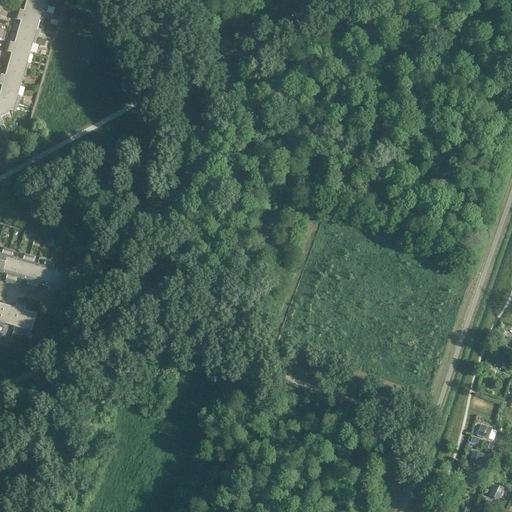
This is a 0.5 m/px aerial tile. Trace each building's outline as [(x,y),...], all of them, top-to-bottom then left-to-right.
[(45,7),(26,1),(23,12),(16,10),(15,15),(35,20),(37,11),(44,12),(45,7)] [(35,20),(15,15),(14,19),(20,21),(17,33),(36,39),(38,32),(32,30),(35,20)] [(36,39),(17,33),(14,44),(7,42),(6,47),(25,52),(28,43),(35,45),(36,39)] [(25,52),(6,47),(5,52),(11,53),(8,65),(27,71),(29,64),(22,62),(25,52)] [(27,71),(8,65),(4,76),(0,74),(0,80),(16,85),(19,75),(25,77),(27,71)] [(16,85),(0,80),(0,85),(2,86),(0,91),(0,96),(18,102),(19,97),(13,95),(16,85)] [(0,126),(4,124),(0,118),(8,114),(9,111),(15,113),(18,102),(0,96),(0,126)] [(12,137),(6,140),(10,146),(15,143),(12,137)] [(12,251),(8,250),(1,274),(6,275),(5,282),(9,283),(16,259),(11,258),(12,251)] [(22,261),(16,259),(9,283),(14,284),(16,278),(22,280),(29,256),(24,255),(22,261)] [(33,258),(29,256),(22,280),(28,281),(26,288),(31,289),(37,265),(32,264),(33,258)] [(43,267),(37,265),(31,289),(35,291),(37,284),(43,286),(50,262),(45,261),(43,267)] [(54,264),(50,262),(43,286),(48,287),(46,294),(51,295),(58,271),(53,270),(54,264)] [(64,273),(58,271),(51,295),(56,297),(58,290),(64,292),(71,268),(65,267),(64,273)] [(14,308),(3,305),(0,315),(0,325),(4,326),(4,324),(14,327),(21,303),(16,302),(14,308)] [(26,305),(21,303),(14,327),(24,330),(23,332),(30,334),(36,315),(24,311),(26,305)] [(508,372),(511,361),(511,360),(499,356),(496,365),(502,368),(501,369),(508,372)] [(481,426),(477,436),(489,440),(493,430),(481,426)] [(473,452),(469,463),(480,466),(483,455),(473,452)] [(488,496),(499,501),(504,489),(493,485),(488,496)]
